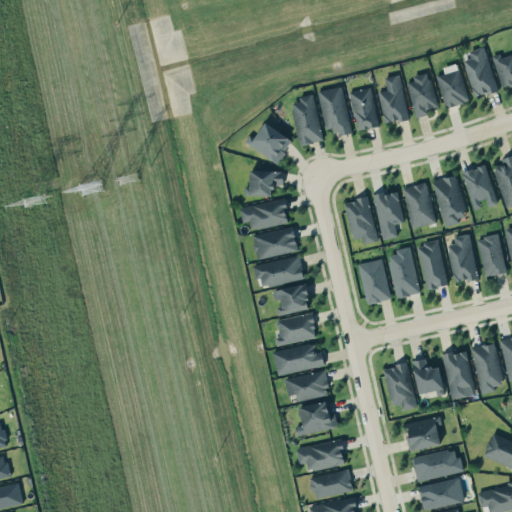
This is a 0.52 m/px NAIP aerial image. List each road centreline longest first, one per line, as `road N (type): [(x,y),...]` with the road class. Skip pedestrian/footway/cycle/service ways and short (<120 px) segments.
road 1 (residential): [(319,175),(392,511)]
road 2 (residential): [(511,120),(319,175)]
road 3 (residential): [(511,302),(355,339)]
